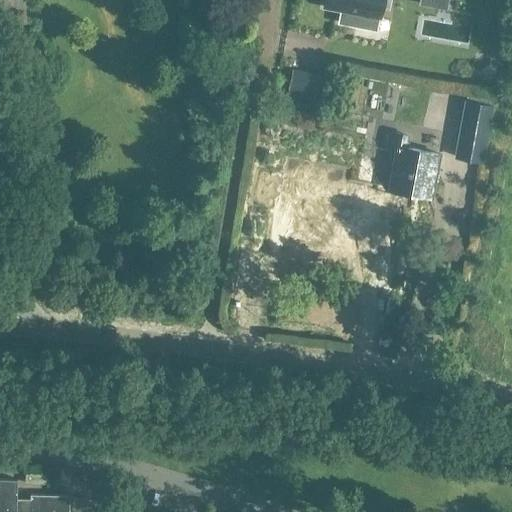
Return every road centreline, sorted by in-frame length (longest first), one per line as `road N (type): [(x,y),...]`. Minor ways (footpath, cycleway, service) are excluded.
road 1 (tertiary): [(511,401),(205,350),(0,328)]
road 2 (residential): [(264,511),(102,461),(0,454)]
